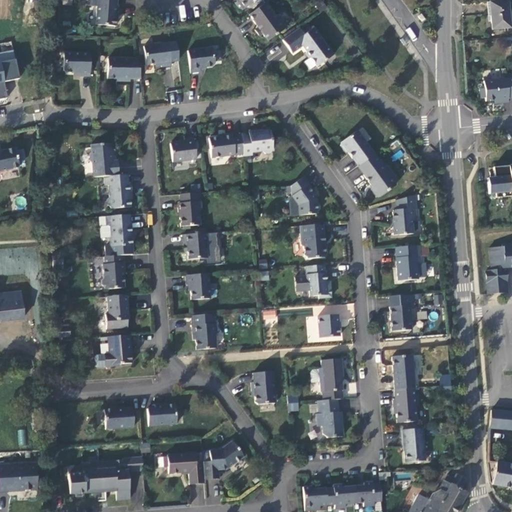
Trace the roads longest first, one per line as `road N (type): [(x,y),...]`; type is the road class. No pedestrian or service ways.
road 1 (residential): [(284,471),(367,462),(376,451),(356,212),(279,99)]
road 2 (tertiary): [(481,510),(449,130)]
road 3 (residential): [(172,386),(148,117)]
road 4 (residential): [(449,130),(407,128),(358,93),(279,99)]
road 5 (residential): [(284,471),(214,382),(172,386)]
road 6 (residential): [(148,117),(0,123)]
road 7 (tertiary): [(449,130),(444,0)]
road 8 (residential): [(172,386),(74,392),(54,381)]
